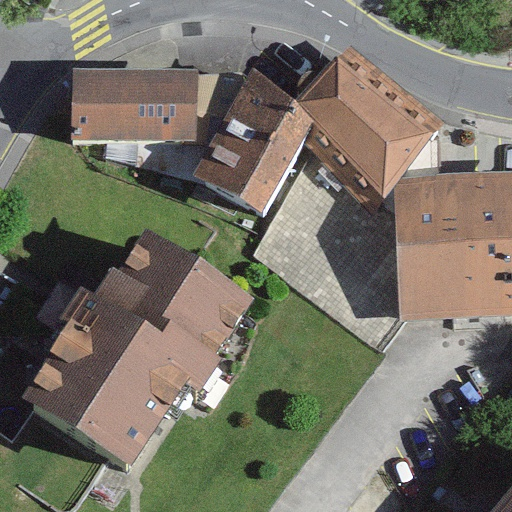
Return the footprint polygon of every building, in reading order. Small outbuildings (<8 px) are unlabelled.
[(341,150),(390,187),(431,186),(433,139),(351,75),(310,124),(322,134),(341,150)] [(310,124),(269,90),(263,100),(208,192),(267,227),(322,134),(310,124)] [(208,94),(79,91),(77,157),(140,159),(207,160),(208,94)] [(208,192),(263,100),(246,99),(246,93),(208,94),(207,160),(140,159),(140,174),(208,192)] [(511,307),(511,184),(431,186),(390,187),(396,314),(511,307)] [(279,342),(153,262),(107,334),(93,325),(71,359),(83,366),(30,448),(129,511),(158,511),(216,421),(225,426),(279,342)]
